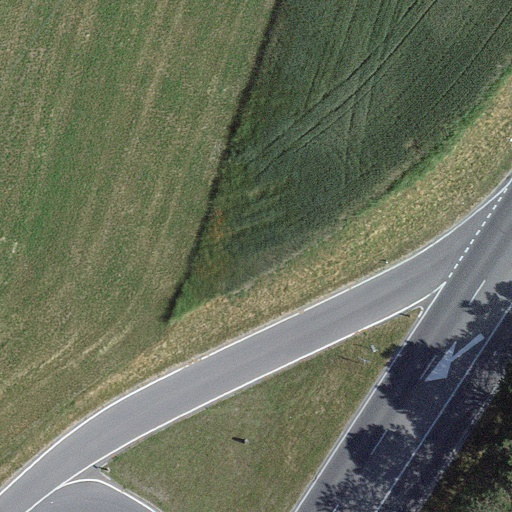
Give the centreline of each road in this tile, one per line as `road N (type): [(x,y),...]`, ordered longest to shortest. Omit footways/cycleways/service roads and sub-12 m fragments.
road 1 (tertiary): [(511,229),(121,422),(16,511)]
road 2 (primary): [(511,271),(353,511)]
